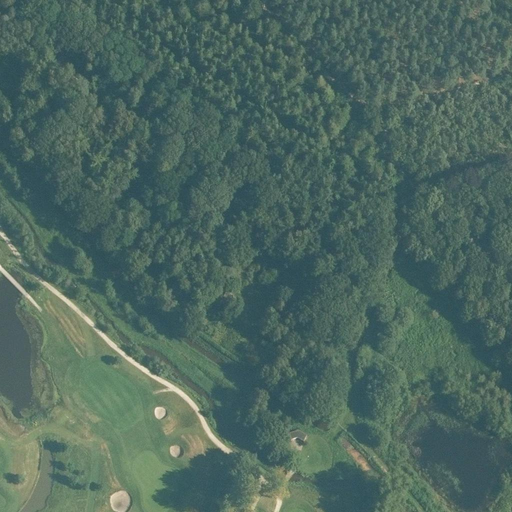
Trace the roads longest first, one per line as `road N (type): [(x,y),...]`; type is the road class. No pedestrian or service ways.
road 1 (track): [(250,511),(259,477),(214,440),(187,399),(116,350),(36,277),(0,230)]
road 2 (track): [(387,216),(153,66),(74,0)]
road 3 (track): [(511,351),(387,216)]
